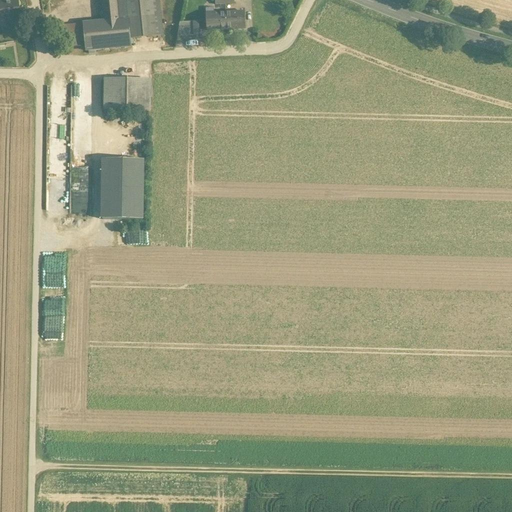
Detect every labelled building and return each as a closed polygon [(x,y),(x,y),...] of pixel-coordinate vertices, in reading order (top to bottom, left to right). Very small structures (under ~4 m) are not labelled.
[(117,3),(116,0),(102,0),(104,22),(119,20),(117,3)] [(126,0),(127,2),(129,19),(131,39),(162,36),(158,0),(126,0)] [(7,2),(0,3),(0,22),(10,21),(10,20),(21,18),(18,1),(8,3),(7,2)] [(127,2),(117,3),(119,20),(129,19),(127,2)] [(220,5),(211,5),(212,32),(252,31),(251,10),(220,11),(220,5)] [(84,31),(85,44),(86,51),(132,46),(131,39),(129,19),(119,20),(104,22),(83,24),(84,31)] [(201,35),(200,21),(179,22),(180,36),(201,35)] [(72,33),(84,31),(83,24),(64,26),(65,33),(72,33)] [(72,33),(73,45),(85,44),(84,31),(72,33)] [(73,45),(72,33),(65,33),(66,46),(73,45)] [(150,80),(104,80),(103,111),(150,111),(150,80)] [(103,161),(102,217),(144,218),(144,162),(103,161)]
